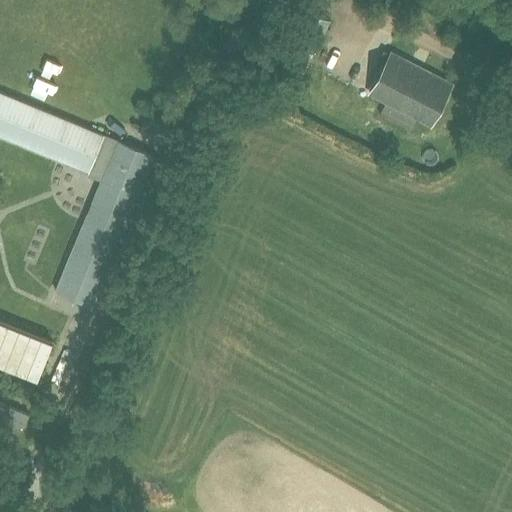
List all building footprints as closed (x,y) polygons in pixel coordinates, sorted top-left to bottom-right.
[(331,19),(311,9),(281,65),(301,76),(331,19)] [(370,93),(430,125),(452,83),(392,51),(370,93)] [(0,134),(89,172),(88,175),(101,180),(55,289),(93,305),(156,154),(0,88),(0,134)] [(15,221),(13,244),(38,246),(40,223),(15,221)] [(0,317),(0,362),(38,377),(53,338),(0,317)] [(0,445),(14,451),(30,413),(0,400),(0,445)]
